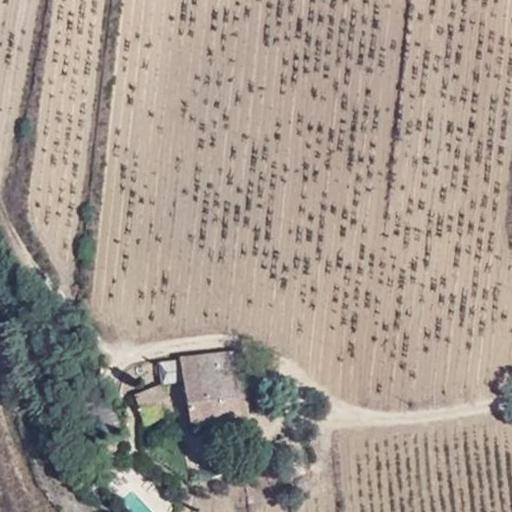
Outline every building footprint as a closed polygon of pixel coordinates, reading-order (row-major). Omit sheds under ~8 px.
[(195,423),(255,415),(246,348),(186,356),(189,379),(195,423)] [(165,359),(168,382),(189,379),(186,356),(165,359)] [(90,382),(90,369),(78,371),(79,377),(77,382),(90,382)] [(178,407),(168,382),(140,393),(150,418),(178,407)] [(104,461),(129,450),(122,434),(97,446),(104,461)] [(152,511),(134,490),(123,499),(134,511),(152,511)]
